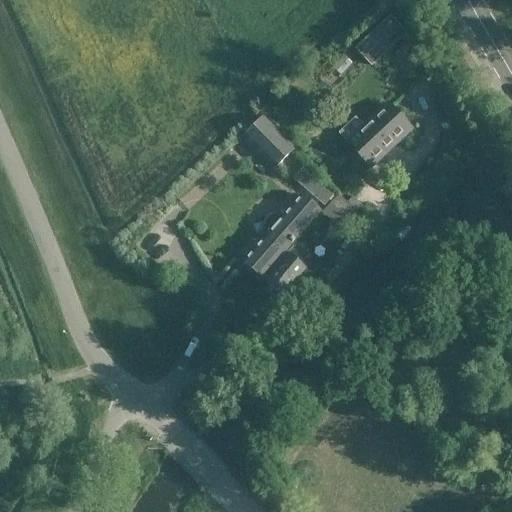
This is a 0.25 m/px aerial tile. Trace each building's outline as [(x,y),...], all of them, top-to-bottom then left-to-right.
[(390,19),(355,52),(371,69),(406,36),(390,19)] [(408,45),(393,52),(401,68),(416,61),(408,45)] [(344,59),(333,70),(342,78),(352,67),(344,59)] [(356,116),(337,133),(368,167),(413,128),(390,103),(365,126),(356,116)] [(274,171),(294,151),(262,118),(242,138),(274,171)] [(243,262),(264,282),(286,257),(283,254),(320,212),(301,195),(281,218),(278,215),(274,215),(270,216),(264,222),(264,227),(265,231),(268,234),(243,262)] [(348,204),(339,195),(323,212),(346,234),(362,217),(357,212),(348,204)] [(353,199),(348,204),(357,212),(362,207),(353,199)] [(145,238),(166,250),(176,232),(156,220),(145,238)] [(296,245),(286,257),(264,282),(287,302),(317,268),(307,259),(309,257),(308,256),(296,245)]
